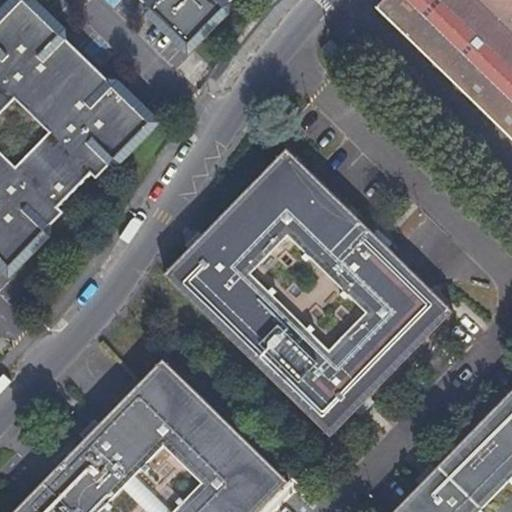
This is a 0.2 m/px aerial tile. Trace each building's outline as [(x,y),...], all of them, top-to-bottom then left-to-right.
[(0,252),(14,266),(71,209),(66,204),(95,171),(103,176),(156,120),(32,0),(17,0),(0,18),(0,252)] [(150,0),(194,42),(235,0),(150,0)] [(384,0),(375,10),(388,22),(418,51),(427,60),(433,55),(432,54),(484,0),(384,0)] [(455,76),(511,16),(511,0),(484,0),(432,54),(433,55),(455,76)] [(511,16),(455,76),(453,79),(452,83),(511,141),(511,16)] [(350,60),(331,42),(321,53),(340,71),(350,60)] [(454,316),(287,153),(164,278),(331,441),(454,316)] [(267,511),(291,488),(164,363),(15,511),(267,511)] [(511,511),(511,397),(401,511),(511,511)]
